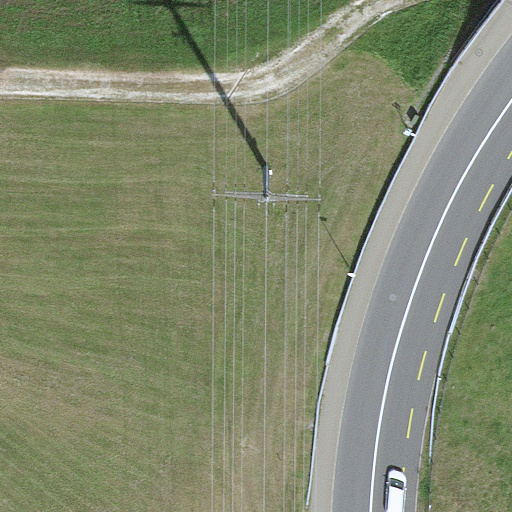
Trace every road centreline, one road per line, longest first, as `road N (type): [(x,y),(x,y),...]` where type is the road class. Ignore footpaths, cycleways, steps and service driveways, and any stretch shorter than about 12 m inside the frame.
road 1 (primary): [(511,103),(447,213),(417,287),(378,436),(370,511)]
road 2 (track): [(380,0),(293,65),(245,84),(0,80)]
